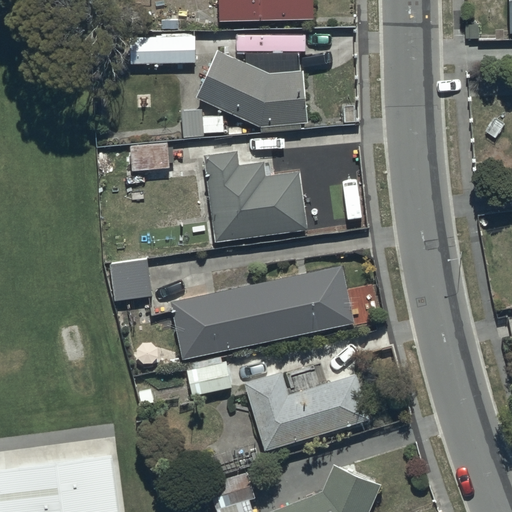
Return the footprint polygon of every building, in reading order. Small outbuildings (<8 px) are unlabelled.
[(311,0),(218,0),(218,17),(312,15),(311,0)] [(511,0),(500,0),(501,34),(511,33),(511,0)] [(213,52),(195,94),(259,123),(306,120),(302,67),(297,67),(296,48),(247,52),(245,29),(212,31),(213,52)] [(138,44),(138,60),(195,60),(195,33),(154,33),(154,44),(138,44)] [(200,107),(181,108),(182,135),(203,135),(203,130),(222,130),(222,114),(200,115),(200,107)] [(130,143),(132,167),(168,165),(167,141),(130,143)] [(236,148),(203,152),(215,238),(306,226),(299,168),(264,172),(262,159),(238,162),(236,148)] [(108,260),(113,298),(151,293),(147,255),(108,260)] [(270,277),(193,293),(169,298),(181,356),(353,319),(341,262),(270,277)] [(184,362),(190,392),(232,384),(228,364),(241,362),(239,351),(184,362)] [(244,378),(263,446),(369,416),(356,370),(287,390),(281,368),(244,378)] [(122,511),(112,438),(0,454),(0,511),(122,511)] [(322,489),(266,508),(267,511),(366,511),(379,482),(332,462),(322,489)] [(208,480),(216,511),(253,511),(249,496),(253,495),(247,470),(208,480)]
